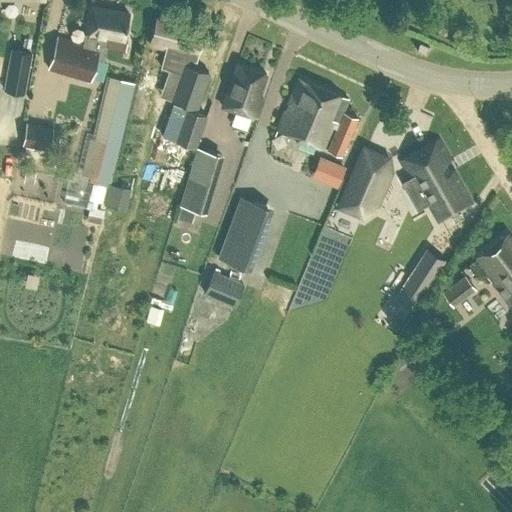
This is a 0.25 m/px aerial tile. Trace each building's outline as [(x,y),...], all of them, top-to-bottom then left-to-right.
[(124,48),(126,35),(123,34),(128,11),(89,4),(82,41),(55,34),(46,66),(88,78),(96,55),(102,57),(104,45),(124,48)] [(148,43),(166,48),(160,67),(181,75),(174,96),(199,104),(210,72),(186,64),(188,58),(195,60),(203,30),(173,22),(155,17),(148,43)] [(418,41),(415,48),(423,52),(427,44),(418,41)] [(24,93),(31,51),(10,48),(3,89),(24,93)] [(256,117),(263,98),(257,96),(266,73),(236,62),(221,105),(256,117)] [(104,203),(109,182),(109,181),(133,81),(106,74),(92,133),(86,131),(76,171),(89,174),(93,175),(92,179),(93,179),(88,198),(103,203),(104,203)] [(341,154),(356,117),(341,111),(347,97),(298,77),(277,127),(323,147),(332,125),(336,127),(327,148),(341,154)] [(173,103),(162,135),(194,146),(205,114),(173,103)] [(45,147),(51,125),(24,119),(19,142),(45,147)] [(401,180),(400,180),(408,195),(409,194),(420,187),(437,218),(469,200),(452,169),(447,172),(442,163),(450,159),(437,137),(400,159),(409,176),(401,181),(401,180)] [(363,145),(337,205),(361,215),(376,205),(389,174),(387,156),(363,145)] [(191,166),(210,172),(216,152),(197,146),(191,166)] [(320,158),(313,174),(337,184),(344,168),(320,158)] [(32,183),(35,169),(25,167),(22,181),(32,183)] [(109,182),(104,203),(126,208),(131,187),(109,182)] [(234,211),(259,220),(265,205),(240,195),(234,211)] [(386,207),(398,227),(414,217),(402,197),(386,207)] [(179,203),(175,217),(190,222),(194,208),(179,203)] [(103,209),(89,205),(86,219),(99,222),(103,209)] [(4,211),(4,234),(31,235),(31,211),(4,211)] [(511,241),(506,233),(476,256),(495,280),(493,282),(502,294),(511,307),(511,241)] [(414,274),(398,299),(411,308),(443,258),(426,247),(410,271),(414,274)] [(242,283),(212,270),(203,292),(233,304),(242,283)] [(452,305),(474,289),(463,275),(441,291),(452,305)]
